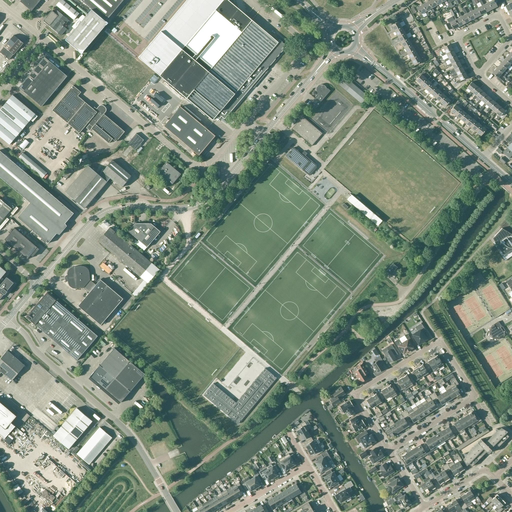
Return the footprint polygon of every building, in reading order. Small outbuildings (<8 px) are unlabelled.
[(22,0),(21,2),(28,8),(32,11),(41,0),(22,0)] [(79,14),(62,0),(61,0),(57,5),(74,20),(79,14)] [(124,0),(80,0),(91,10),(106,22),(124,0)] [(227,0),(187,0),(138,58),(213,120),(218,114),(224,120),(286,46),(282,42),(280,44),(227,0)] [(436,6),(433,0),(430,0),(427,2),(431,9),(430,9),(432,13),(434,15),(435,14),(434,12),(432,8),(436,6)] [(438,10),(440,9),(438,5),(441,3),(442,3),(440,0),(433,0),(436,6),(438,10)] [(446,0),(451,8),(455,6),(454,5),(452,6),(449,0),(446,0)] [(471,0),(473,3),(476,9),(477,8),(480,15),(486,12),(482,5),(481,6),(478,8),(475,1),(474,0),(471,0)] [(478,0),(479,2),(481,6),(482,5),(486,12),(491,9),(488,3),(487,3),(484,5),(482,1),(480,0),(478,0)] [(492,0),(489,2),(487,0),(485,0),(487,3),(488,3),(491,9),(497,6),(493,0),(492,0)] [(431,9),(427,2),(422,5),(425,12),(427,16),(429,15),(427,11),(430,9),(431,9)] [(425,12),(422,5),(416,8),(420,15),(419,15),(421,19),(423,18),(421,14),(425,12)] [(468,8),(470,12),(471,11),(475,18),(480,15),(477,8),(476,9),(473,11),(471,7),(468,8)] [(462,9),(465,14),(466,14),(470,21),(475,18),(471,11),(470,12),(467,13),(464,8),(462,9)] [(449,10),(454,20),(455,20),(459,27),(464,24),(460,17),(459,17),(456,19),(454,15),(451,9),(449,10)] [(108,23),(106,22),(91,10),(66,40),(82,54),(108,23)] [(50,26),(49,27),(58,35),(59,34),(61,36),(67,29),(64,27),(69,20),(58,11),(55,13),(53,11),(46,20),(46,21),(46,22),(47,22),(48,24),(48,25),(50,26)] [(457,14),(459,17),(460,17),(464,24),(470,21),(466,14),(465,14),(462,16),(460,13),(457,14)] [(453,30),(459,27),(455,20),(454,20),(451,22),(449,18),(446,19),(449,23),(453,30)] [(391,26),(395,32),(402,28),(402,27),(399,24),(403,22),(402,19),(398,22),(391,26)] [(405,25),(402,27),(402,28),(395,32),(398,38),(405,33),(403,29),(406,27),(405,25)] [(408,31),(405,33),(398,38),(401,43),(408,39),(406,35),(410,33),(408,31)] [(23,44),(14,36),(0,52),(4,57),(6,58),(9,61),(23,44)] [(412,36),(408,39),(401,43),(404,49),(411,44),(409,40),(413,38),(412,36)] [(415,42),(411,44),(404,49),(407,54),(415,50),(414,50),(412,46),(416,44),(415,42)] [(442,57),(446,55),(445,54),(452,50),(449,44),(443,48),(445,53),(441,55),(442,57)] [(418,48),(414,50),(415,50),(407,54),(411,60),(418,56),(416,52),(419,50),(418,48)] [(455,56),(452,50),(445,54),(446,55),(448,58),(444,60),(445,62),(449,60),(448,59),(455,56)] [(419,58),(423,55),(422,55),(424,54),(423,52),(421,53),(422,53),(418,56),(411,60),(414,66),(421,62),(419,58)] [(458,61),(455,56),(448,59),(449,60),(451,63),(447,65),(448,67),(452,65),(451,65),(458,61)] [(45,57),(19,88),(42,107),(55,92),(56,93),(60,89),(58,87),(68,76),(45,57)] [(510,64),(504,59),(500,64),(506,69),(505,70),(508,72),(510,71),(507,68),(510,65),(510,64)] [(461,67),(458,61),(451,65),(452,65),(454,69),(450,71),(451,73),(455,71),(454,70),(461,67)] [(503,72),(505,70),(506,69),(500,64),(496,68),(502,73),(501,74),(504,77),(506,75),(503,72)] [(464,72),(461,67),(454,70),(455,71),(456,74),(453,76),(454,78),(457,76),(464,72)] [(502,73),(496,68),(492,73),(497,78),(496,79),(500,82),(499,82),(502,84),(504,82),(501,80),(498,77),(501,74),(502,73)] [(415,81),(420,85),(426,79),(425,79),(422,76),(425,72),(424,71),(420,75),(421,75),(415,81)] [(467,78),(464,72),(457,76),(459,80),(455,82),(457,84),(460,82),(460,81),(467,78)] [(429,75),(425,79),(426,79),(420,85),(425,89),(431,83),(430,83),(427,80),(430,77),(429,75)] [(367,96),(352,83),(345,77),(338,85),(361,104),(362,102),(367,96)] [(433,80),(430,83),(431,83),(425,89),(430,94),(436,88),(435,87),(432,85),(435,81),(433,80)] [(471,92),(476,86),(471,82),(466,89),(470,92),(467,95),(469,96),(471,93),(471,92)] [(330,91),(328,89),(327,88),(326,89),(326,87),(325,87),(324,85),(323,85),(321,84),(320,85),(319,85),(318,86),(317,87),(317,88),(316,89),(316,90),(317,92),(318,94),(315,97),(321,102),(330,91)] [(438,84),(435,87),(436,88),(430,94),(435,98),(440,92),(437,89),(440,86),(438,84)] [(52,111),(75,130),(73,132),(77,135),(79,133),(80,133),(90,121),(91,123),(87,128),(90,131),(92,129),(109,143),(113,139),(116,142),(125,132),(104,114),(106,111),(106,108),(103,105),(101,105),(99,106),(96,110),(78,96),(81,92),(73,85),(52,111)] [(475,97),(481,90),(476,86),(471,92),(471,93),(474,96),(472,99),(474,100),(476,97),(475,97)] [(443,88),(440,92),(435,98),(440,103),(445,96),(442,93),(445,90),(443,88)] [(480,100),(485,94),(481,90),(475,97),(476,97),(479,100),(476,103),(478,104),(481,101),(480,100)] [(448,93),(445,96),(440,103),(445,107),(450,101),(447,98),(450,94),(448,93)] [(485,105),(490,99),(485,94),(480,100),(481,101),(484,104),(481,107),(483,108),(486,105),(485,105)] [(38,117),(12,95),(0,109),(0,137),(10,145),(31,120),(33,122),(38,117)] [(490,108),(495,103),(490,99),(485,105),(486,105),(489,108),(486,110),(488,112),(491,109),(490,108)] [(450,111),(455,116),(460,109),(457,106),(460,103),(458,101),(455,105),(450,111)] [(494,112),(499,107),(495,103),(490,108),(491,109),(494,112),(491,115),(492,117),(495,113),(494,112)] [(463,105),(460,109),(455,116),(460,120),(465,113),(462,110),(465,107),(463,105)] [(164,126),(196,154),(199,155),(215,136),(180,107),(164,126)] [(504,111),(499,107),(494,112),(495,113),(498,116),(496,119),(497,120),(500,117),(504,111)] [(470,111),(468,109),(465,113),(460,120),(465,124),(470,117),(467,114),(470,111)] [(465,124),(470,128),(476,121),(475,121),(472,118),(475,115),(473,114),(470,117),(465,124)] [(303,116),(302,116),(295,125),(291,129),(312,146),(322,133),(303,116)] [(478,118),(475,121),(476,121),(470,128),(475,132),(481,126),(480,125),(477,123),(480,119),(478,118)] [(483,122),(480,125),(481,126),(475,132),(481,136),(486,130),(482,127),(485,123),(483,122)] [(144,140),(142,139),(136,134),(129,143),(136,150),(144,140)] [(25,138),(19,145),(27,151),(32,144),(25,138)] [(124,145),(116,154),(141,174),(159,153),(150,145),(140,157),(124,145)] [(293,148),(286,156),(303,171),(304,170),(305,170),(310,175),(316,168),(316,165),(308,158),(307,160),(304,157),(307,154),(307,153),(304,151),(301,154),(293,148)] [(509,158),(511,154),(511,152),(507,148),(502,152),(509,158)] [(17,217),(48,243),(57,233),(59,235),(67,226),(65,223),(74,213),(0,150),(0,177),(30,203),(17,217)] [(22,153),(19,158),(42,178),(46,173),(22,153)] [(106,158),(88,166),(100,175),(112,160),(112,159),(106,158)] [(132,176),(112,160),(99,175),(107,182),(111,178),(122,188),(132,176)] [(172,184),(181,174),(167,162),(158,172),(172,184)] [(85,209),(107,182),(99,175),(88,166),(66,192),(85,209)] [(382,224),(383,223),(349,194),(348,195),(349,197),(347,200),(377,226),(380,223),(382,224)] [(0,223),(12,209),(0,199),(0,223)] [(147,247),(160,232),(151,224),(135,224),(128,231),(147,247)] [(104,235),(98,241),(122,262),(126,265),(133,271),(140,277),(142,279),(148,284),(153,278),(155,276),(155,275),(156,274),(159,270),(152,263),(110,227),(104,235)] [(15,228),(5,240),(27,259),(31,255),(33,257),(39,249),(37,248),(37,247),(15,228)] [(511,233),(510,236),(506,233),(507,231),(501,228),(492,238),(492,239),(504,255),(511,249),(511,233)] [(398,269),(393,265),(387,272),(391,276),(398,269)] [(68,271),(67,272),(67,273),(67,276),(68,283),(69,284),(69,286),(70,286),(71,287),(72,288),(74,289),(83,288),(85,286),(91,291),(78,306),(101,325),(123,299),(100,280),(96,285),(89,280),(89,272),(89,271),(88,269),(87,268),(86,268),(85,267),(84,266),(83,266),(82,266),(72,267),(71,268),(70,268),(69,269),(69,270),(68,271)] [(475,281),(484,277),(481,270),(471,274),(475,281)] [(14,283),(7,277),(0,285),(0,299),(4,294),(5,295),(7,292),(7,291),(14,283)] [(47,292),(26,317),(77,360),(98,336),(47,292)] [(76,302),(73,299),(70,295),(67,298),(73,304),(76,302)] [(505,334),(507,333),(503,326),(502,327),(499,321),(493,325),(494,325),(491,327),(490,333),(494,338),(499,339),(504,336),(505,334)] [(421,323),(415,327),(418,331),(413,335),(419,344),(421,342),(422,343),(426,341),(425,340),(426,339),(422,332),(425,330),(421,323)] [(413,343),(408,335),(406,337),(407,340),(398,346),(400,348),(399,349),(401,353),(402,352),(403,353),(406,351),(406,352),(410,350),(410,349),(412,347),(411,344),(413,343)] [(392,351),(394,350),(391,344),(386,348),(388,351),(384,353),(390,362),(391,362),(392,362),(393,361),(393,360),(396,358),(392,351)] [(109,354),(124,367),(130,360),(131,358),(124,352),(121,354),(114,348),(109,354)] [(24,365),(7,350),(0,358),(0,373),(1,372),(11,381),(24,365)] [(124,367),(109,354),(104,359),(120,372),(124,367)] [(434,354),(431,357),(439,369),(444,366),(441,362),(444,361),(441,355),(438,357),(437,355),(436,356),(434,354)] [(372,365),(377,372),(383,369),(380,363),(383,362),(379,356),(374,359),(376,362),(372,365)] [(439,369),(431,357),(428,360),(429,360),(428,361),(429,363),(426,365),(429,370),(432,368),(434,372),(439,369)] [(120,372),(104,359),(100,365),(107,371),(115,378),(120,372)] [(124,367),(140,380),(145,374),(130,361),(130,360),(124,367)] [(420,363),(417,366),(423,375),(427,372),(427,371),(429,370),(426,365),(423,366),(422,365),(421,365),(420,363)] [(368,373),(363,364),(357,367),(359,370),(354,372),(360,382),(358,384),(367,378),(365,375),(368,373)] [(90,377),(97,383),(107,371),(100,365),(99,365),(90,377)] [(423,375),(417,366),(414,369),(414,370),(413,370),(414,372),(411,374),(416,381),(419,379),(418,378),(423,375)] [(140,380),(124,367),(120,372),(135,385),(140,380)] [(265,368),(263,371),(236,403),(223,392),(217,387),(213,383),(203,395),(237,423),(238,424),(276,378),(265,368)] [(115,378),(107,371),(97,383),(105,390),(115,378)] [(135,385),(120,372),(115,378),(122,384),(130,391),(135,385)] [(401,376),(407,385),(408,388),(413,385),(412,383),(414,382),(410,375),(407,376),(406,375),(405,376),(404,373),(401,376)] [(407,385),(401,376),(398,379),(398,380),(397,381),(398,382),(395,384),(400,391),(403,389),(402,388),(407,385)] [(122,384),(115,378),(105,390),(112,396),(122,384)] [(454,383),(449,386),(456,396),(461,393),(456,386),(459,385),(455,379),(452,381),(454,383)] [(385,386),(391,396),(392,398),(397,395),(395,392),(397,390),(394,385),(391,386),(390,385),(389,386),(387,383),(385,386)] [(130,391),(122,384),(112,396),(120,403),(130,391),(130,392),(131,391),(130,391)] [(391,396),(385,386),(382,389),(382,390),(381,391),(382,392),(379,394),(383,399),(385,398),(386,399),(391,396)] [(456,396),(449,386),(445,389),(446,391),(451,399),(455,396),(456,396)] [(332,402),(333,405),(340,401),(338,398),(345,394),(341,387),(332,393),(336,399),(332,402)] [(451,399),(446,391),(442,394),(446,401),(451,399)] [(373,392),(370,395),(376,405),(381,402),(380,401),(383,399),(379,394),(377,396),(376,394),(374,395),(373,392)] [(434,392),(432,394),(435,399),(438,398),(442,404),(446,401),(442,394),(437,397),(434,392)] [(435,399),(432,394),(429,396),(430,397),(425,400),(432,411),(437,408),(432,401),(435,399)] [(376,405),(370,395),(367,398),(368,399),(366,400),(368,402),(366,403),(368,407),(369,407),(370,406),(371,408),(376,405)] [(46,412),(48,409),(33,397),(27,405),(38,414),(42,409),(46,412)] [(15,426),(14,425),(11,422),(16,416),(12,412),(0,401),(0,435),(2,437),(1,438),(4,441),(6,439),(5,438),(12,429),(15,426)] [(342,412),(343,412),(344,413),(346,412),(349,416),(355,413),(352,408),(353,407),(349,401),(340,406),(341,407),(340,408),(340,409),(342,412)] [(426,401),(421,403),(427,412),(427,413),(432,411),(426,401)] [(49,402),(47,404),(58,413),(60,411),(49,402)] [(427,412),(421,403),(416,406),(420,412),(423,416),(427,413),(427,412)] [(412,409),(413,412),(414,412),(418,419),(423,416),(420,412),(416,406),(412,409)] [(68,449),(92,421),(77,408),(53,436),(68,449)] [(406,410),(403,412),(407,417),(409,416),(413,422),(418,419),(414,412),(413,412),(409,414),(406,410)] [(472,411),(467,414),(472,422),(474,425),(481,420),(476,412),(474,414),(472,411)] [(407,417),(403,412),(400,414),(403,418),(399,421),(404,428),(408,425),(404,419),(407,417)] [(472,422),(467,414),(467,415),(463,418),(468,425),(472,422)] [(353,425),(352,425),(353,427),(352,427),(352,428),(353,431),(354,431),(355,431),(356,432),(364,427),(364,426),(365,425),(362,420),(361,421),(360,420),(359,421),(356,417),(350,420),(353,425)] [(467,425),(468,425),(463,418),(458,421),(465,430),(469,428),(467,425)] [(388,424),(390,427),(395,434),(399,431),(394,424),(393,421),(388,424)] [(404,428),(399,421),(394,424),(399,431),(404,428)] [(465,431),(465,430),(458,421),(454,424),(455,426),(452,427),(456,433),(458,431),(460,434),(465,431)] [(309,429),(305,422),(297,426),(299,429),(296,430),(299,435),(307,431),(309,429)] [(89,464),(112,438),(100,427),(77,454),(89,464)] [(395,434),(390,427),(385,430),(386,431),(384,432),(387,436),(388,435),(390,437),(395,434)] [(444,430),(449,437),(450,440),(455,437),(453,434),(456,433),(452,427),(450,429),(449,427),(444,430)] [(491,450),(493,452),(509,436),(505,433),(506,432),(501,428),(501,429),(486,444),(481,439),(478,442),(479,443),(464,459),(463,459),(467,464),(468,463),(471,467),(487,451),(488,452),(491,450)] [(449,437),(444,430),(439,433),(444,440),(449,437)] [(311,438),(307,431),(299,435),(302,440),(304,438),(306,441),(311,438)] [(355,437),(359,443),(362,441),(366,447),(369,445),(370,446),(373,444),(373,443),(375,441),(371,435),(369,436),(368,434),(366,435),(364,431),(355,437)] [(444,440),(439,433),(435,436),(439,443),(444,440)] [(439,443),(435,436),(430,438),(435,446),(439,443)] [(313,440),(311,438),(306,441),(308,444),(305,445),(308,450),(318,444),(315,439),(313,440)] [(436,448),(430,438),(425,441),(427,443),(424,445),(429,453),(436,448)] [(321,449),(318,444),(308,450),(311,455),(313,453),(315,456),(320,453),(319,450),(321,449)] [(420,445),(416,448),(422,458),(427,454),(428,456),(430,455),(429,453),(424,445),(422,447),(420,445)] [(375,448),(370,451),(372,455),(371,456),(375,462),(384,457),(380,450),(378,452),(375,448)] [(422,458),(416,448),(411,450),(416,458),(417,460),(422,458)] [(416,458),(411,450),(407,453),(406,453),(411,461),(416,458)] [(362,460),(368,456),(365,451),(359,455),(362,460)] [(411,461),(406,453),(401,456),(403,458),(401,459),(404,463),(405,462),(406,464),(411,461)] [(296,459),(293,454),(290,456),(289,454),(284,457),(290,468),(295,465),(293,461),(296,459)] [(315,462),(318,467),(328,461),(325,456),(323,457),(322,455),(316,458),(318,461),(315,462)] [(459,461),(454,464),(460,474),(463,471),(462,470),(464,469),(460,463),(462,461),(459,456),(456,458),(459,461)] [(290,468),(284,457),(279,460),(280,462),(277,463),(280,469),(283,467),(285,471),(290,468)] [(324,470),(325,473),(330,470),(331,470),(333,469),(328,461),(318,467),(321,472),(324,470)] [(447,463),(444,465),(448,470),(450,469),(454,475),(456,474),(457,477),(460,474),(454,464),(453,462),(448,464),(447,463)] [(385,463),(379,467),(382,471),(381,472),(384,478),(394,472),(390,466),(387,467),(385,463)] [(278,470),(275,465),(272,466),(271,464),(266,467),(273,478),(278,475),(276,472),(278,470)] [(448,470),(444,465),(442,467),(444,471),(439,473),(445,483),(448,480),(448,479),(449,478),(445,472),(448,470)] [(371,474),(377,470),(375,466),(368,470),(371,474)] [(273,478),(266,467),(261,470),(262,472),(259,474),(263,479),(265,478),(267,481),(273,478)] [(332,472),(330,470),(325,473),(327,476),(324,477),(327,482),(337,476),(334,471),(332,472)] [(443,486),(445,483),(439,473),(435,476),(433,473),(430,474),(433,480),(436,478),(440,484),(441,483),(443,486)] [(427,476),(428,477),(423,480),(425,483),(431,492),(434,489),(433,488),(435,487),(431,481),(433,480),(430,474),(427,476)] [(261,480),(258,475),(250,480),(255,488),(260,485),(258,482),(261,480)] [(340,481),(337,476),(327,482),(330,487),(332,485),(334,488),(339,485),(338,482),(340,481)] [(394,477),(389,480),(390,483),(388,485),(391,490),(390,490),(392,493),(396,490),(396,489),(401,486),(399,482),(400,481),(398,479),(397,479),(395,480),(394,477)] [(255,488),(250,480),(242,484),(245,490),(248,488),(250,491),(255,488)] [(342,491),(335,495),(337,500),(338,499),(340,502),(346,499),(347,501),(351,499),(350,497),(348,493),(352,491),(350,487),(353,485),(351,481),(345,485),(347,488),(345,489),(344,488),(341,490),(342,491)] [(239,482),(236,484),(237,486),(237,487),(232,489),(237,497),(242,494),(240,491),(243,490),(239,482)] [(428,495),(431,492),(425,483),(420,486),(421,487),(420,488),(422,492),(424,491),(425,493),(427,493),(428,495)] [(297,487),(296,484),(291,487),(296,495),(303,490),(300,485),(297,487)] [(291,487),(286,490),(291,498),(296,495),(291,487)] [(226,490),(232,500),(235,498),(236,500),(238,499),(237,497),(232,489),(228,492),(226,490)] [(226,490),(221,493),(228,504),(230,503),(229,501),(232,500),(226,490)] [(286,490),(282,492),(287,500),(291,498),(286,490)] [(470,491),(465,494),(471,502),(475,499),(478,503),(480,501),(476,494),(473,496),(470,491)] [(282,492),(277,495),(282,503),(287,500),(282,492)] [(228,504),(221,493),(216,496),(218,498),(222,505),(225,504),(226,506),(228,504)] [(405,494),(402,496),(400,493),(394,497),(396,500),(398,499),(404,508),(411,504),(405,494)] [(471,502),(465,494),(461,497),(464,502),(461,503),(465,509),(468,507),(466,504),(471,502)] [(277,495),(272,498),(277,506),(282,503),(277,495)] [(491,501),(494,505),(501,499),(497,495),(493,499),(491,497),(486,501),(488,504),(491,501)] [(218,498),(213,501),(218,510),(220,509),(219,507),(222,505),(218,498)] [(277,506),(272,498),(268,501),(269,503),(266,505),(270,510),(277,506)] [(505,502),(501,499),(494,505),(497,507),(494,509),(496,511),(499,511),(503,509),(501,507),(505,502)] [(462,510),(465,509),(461,503),(459,505),(456,500),(451,503),(456,511),(460,508),(462,510)] [(213,501),(208,504),(212,511),(215,509),(217,511),(218,510),(213,501)] [(313,511),(308,503),(301,507),(303,511),(313,511)] [(449,511),(447,511),(453,511),(456,511),(451,503),(446,506),(449,511)]
